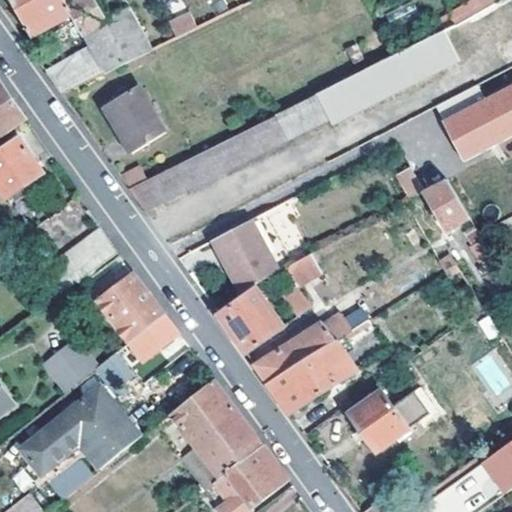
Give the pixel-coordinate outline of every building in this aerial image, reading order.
[(11,0),(31,34),(70,12),(66,5),(62,0),(11,0)] [(151,47),(125,0),(116,0),(115,1),(121,11),(104,20),(92,0),(72,0),(73,1),(66,5),(70,12),(88,46),(102,70),(151,47)] [(469,0),(449,12),(454,23),(479,10),(472,0),(469,0)] [(472,0),(479,10),(495,0),(472,0)] [(190,11),(168,21),(175,37),(197,27),(190,11)] [(445,28),(147,177),(128,186),(145,210),(287,138),(287,137),(328,116),(338,136),(467,72),(445,28)] [(47,73),(59,91),(102,70),(88,46),(68,55),(71,62),(47,73)] [(71,62),(68,55),(43,68),(47,73),(71,62)] [(0,135),(24,118),(9,96),(0,82),(0,135)] [(460,160),(511,136),(511,83),(482,97),(477,87),(436,105),(460,160)] [(165,131),(137,84),(102,104),(131,151),(165,131)] [(0,188),(7,197),(43,172),(19,137),(0,150),(0,188)] [(128,186),(147,177),(139,164),(119,173),(128,186)] [(425,192),(412,170),(402,175),(415,198),(425,192)] [(450,179),(425,192),(447,230),(470,215),(466,208),(450,179)] [(211,238),(240,291),(286,267),(291,264),(264,211),(211,238)] [(39,274),(56,297),(117,251),(100,229),(39,274)] [(494,250),(485,237),(472,246),(481,259),(494,250)] [(286,267),(297,285),(324,270),(314,252),(291,264),(286,267)] [(445,270),(456,263),(450,252),(439,259),(445,270)] [(94,297),(128,342),(164,314),(145,290),(130,270),(94,297)] [(310,305),(298,286),(286,293),(299,312),(310,305)] [(245,351),(283,324),(255,287),(219,313),(229,328),(245,351)] [(260,372),(267,383),(335,340),(353,329),(342,312),(324,322),(323,321),(254,364),(260,372)] [(142,359),(177,332),(164,314),(128,342),(142,359)] [(335,340),(339,346),(373,325),(369,318),(353,329),(335,340)] [(335,340),(267,383),(275,393),(289,412),(355,370),(339,346),(335,340)] [(88,373),(94,368),(75,343),(69,347),(88,373)] [(88,373),(69,347),(46,365),(67,390),(88,373)] [(205,477),(210,484),(225,472),(261,445),(239,414),(212,379),(168,413),(212,471),(205,477)] [(420,384),(413,389),(429,412),(436,407),(420,384)] [(20,449),(41,474),(80,444),(86,451),(100,467),(139,436),(99,386),(20,449)] [(429,412),(413,389),(392,405),(381,391),(350,413),(375,450),(394,436),(411,425),(429,412)] [(0,411),(10,404),(0,391),(0,411)] [(411,425),(394,436),(398,442),(415,429),(411,425)] [(511,439),(483,461),(504,491),(511,485),(511,439)] [(80,444),(41,474),(47,481),(86,451),(80,444)] [(218,511),(242,511),(286,478),(275,463),(261,445),(225,472),(239,491),(216,509),(218,511)] [(29,491),(3,511),(44,511),(46,511),(29,491)] [(399,511),(386,495),(362,511),(399,511)]
